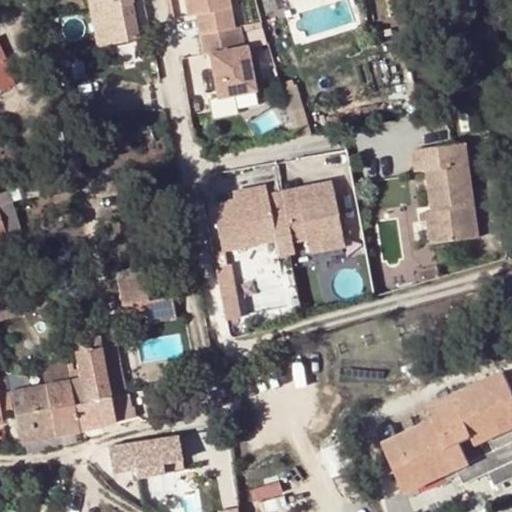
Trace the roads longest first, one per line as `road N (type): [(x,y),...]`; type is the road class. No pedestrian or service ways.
road 1 (residential): [(184,167),(222,348)]
road 2 (residential): [(154,0),(184,167)]
road 3 (residential): [(184,167),(341,139)]
